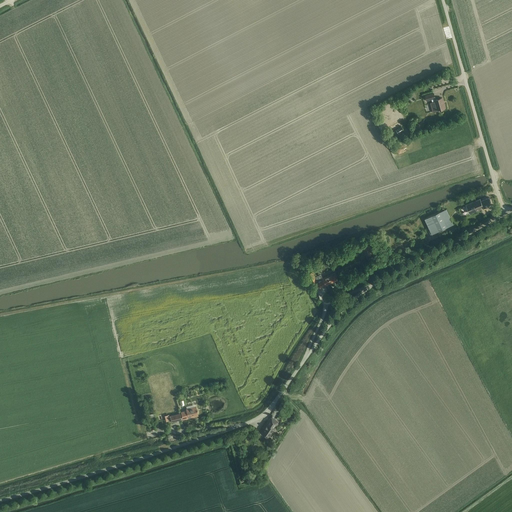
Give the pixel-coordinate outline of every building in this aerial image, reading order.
[(427,100),(431,99),(432,103),(435,102),(437,110),(445,108),(442,98),(435,100),(434,98),(435,98),(434,93),(425,96),(427,100)] [(465,215),(491,204),(488,197),(481,200),(480,198),(461,206),(465,215)] [(432,234),(447,227),(440,212),(425,219),(432,234)] [(372,253),(370,246),(363,248),(366,255),(372,253)] [(335,272),(328,275),(321,278),(322,281),(317,283),(320,289),(322,288),(321,287),(338,279),(335,272)] [(182,420),(188,418),(198,416),(196,407),(186,409),(186,411),(181,412),(182,420)] [(171,422),(181,420),(180,414),(170,416),(170,415),(169,415),(168,414),(164,415),(165,421),(171,420),(171,422)] [(274,428),(278,420),(271,416),(266,424),(267,425),(267,426),(267,425),(266,427),(263,431),(267,433),(265,436),(268,438),(272,431),(273,431),(274,429),(274,428)]
